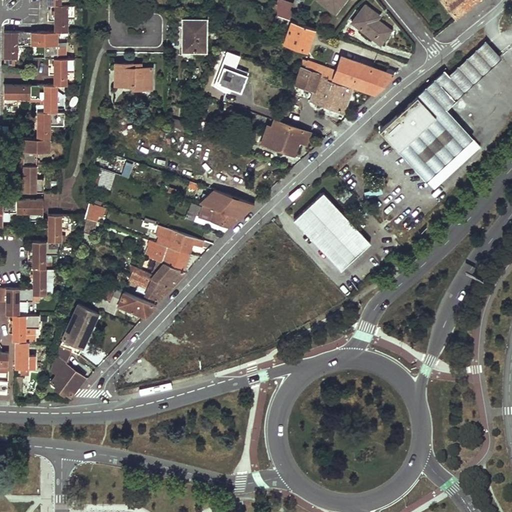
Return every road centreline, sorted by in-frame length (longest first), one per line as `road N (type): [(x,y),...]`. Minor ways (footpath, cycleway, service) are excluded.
road 1 (residential): [(99,413),(105,377),(266,206),(440,55)]
road 2 (secondary): [(511,167),(382,300),(348,353)]
road 3 (secondary): [(62,447),(220,482),(287,471)]
road 4 (secondary): [(308,365),(99,413)]
road 5 (secondary): [(420,400),(451,299),(511,212)]
road 6 (secondary): [(308,365),(275,413),(287,471)]
